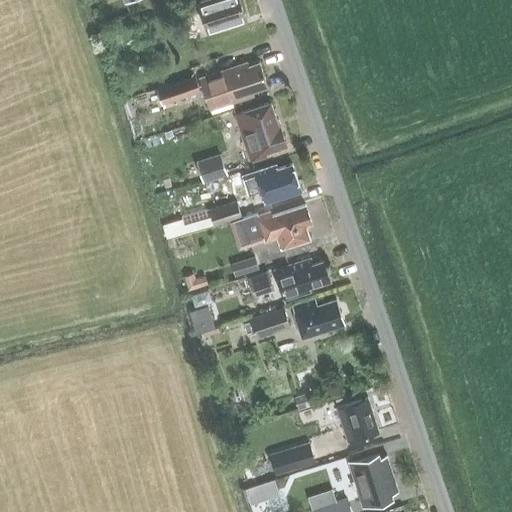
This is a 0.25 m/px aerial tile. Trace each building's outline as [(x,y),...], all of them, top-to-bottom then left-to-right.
[(208,31),(244,19),(238,0),(205,0),(199,2),(208,31)] [(178,19),(198,13),(195,3),(175,10),(178,19)] [(110,37),(113,44),(123,40),(120,33),(110,37)] [(246,62),(211,74),(199,78),(210,110),(248,97),(247,93),(267,86),(259,62),(247,66),(246,62)] [(201,92),(195,75),(157,88),(162,105),(201,92)] [(234,114),(247,151),(250,160),(262,156),(264,151),(285,144),(279,126),(278,126),(270,102),(234,114)] [(196,161),(203,182),(227,174),(220,153),(196,161)] [(248,194),(261,190),(265,203),(301,191),(292,164),(276,169),(275,165),(242,176),(248,194)] [(241,217),(236,201),(209,209),(211,215),(213,223),(214,226),(241,217)] [(305,224),(311,222),(305,204),(270,215),(269,211),(257,215),(256,213),(229,222),(238,248),(277,235),(280,247),(309,238),(305,224)] [(182,218),(162,224),(166,238),(213,223),(211,215),(183,224),(182,218)] [(235,276),(258,269),(254,256),(231,263),(235,276)] [(274,270),(284,299),(309,291),(308,287),(329,280),(323,261),(311,265),(309,259),(274,270)] [(267,271),(248,277),(255,297),(274,290),(267,271)] [(188,290),(208,285),(205,276),(194,279),(193,273),(184,276),(188,290)] [(196,293),(200,306),(215,301),(211,289),(196,293)] [(335,299),(319,304),(317,305),(315,299),(291,306),(301,337),(343,324),(335,299)] [(201,330),(220,326),(215,303),(196,308),(201,330)] [(284,307),(249,318),(256,340),(291,329),(284,307)] [(298,409),(314,404),(310,391),(294,397),(298,409)] [(334,428),(342,425),(347,440),(378,430),(367,397),(336,407),(339,415),(331,417),(334,428)] [(309,442),(269,454),(275,475),(316,463),(309,442)] [(397,490),(386,455),(379,457),(378,453),(348,462),(354,480),(350,481),(353,490),(357,489),(362,506),(392,496),(390,492),(397,490)] [(351,511),(346,496),(311,508),(312,511),(351,511)]
